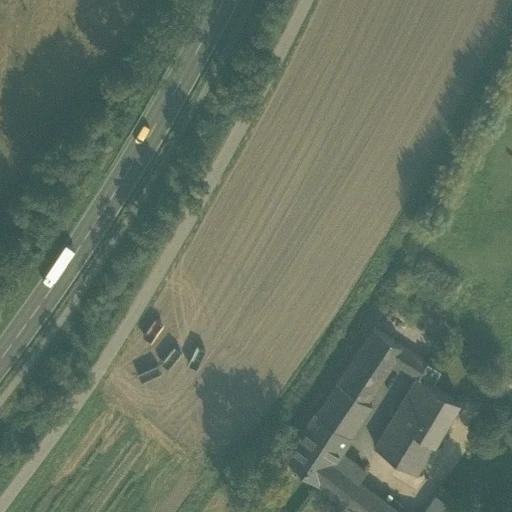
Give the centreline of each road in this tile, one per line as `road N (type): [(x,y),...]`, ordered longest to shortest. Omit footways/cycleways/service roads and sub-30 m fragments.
road 1 (unclassified): [(304,0),(211,185),(0,503)]
road 2 (primary): [(0,352),(143,143),(220,0)]
